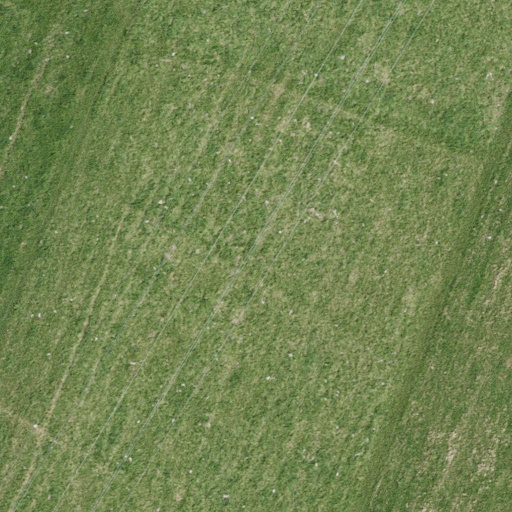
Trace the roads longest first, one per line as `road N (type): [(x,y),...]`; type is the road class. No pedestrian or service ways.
road 1 (motorway): [(33,511),(241,0)]
road 2 (motorway): [(104,0),(0,256)]
